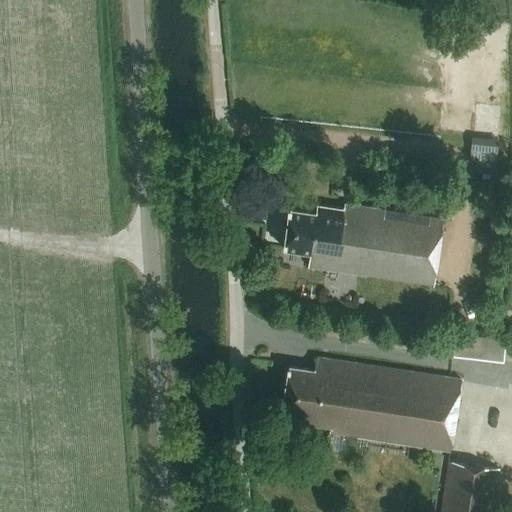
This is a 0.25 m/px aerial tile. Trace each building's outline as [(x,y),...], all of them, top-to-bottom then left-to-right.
[(475,160),(501,163),(504,138),(479,135),(475,160)] [(431,285),(441,220),(344,205),(344,210),(317,206),(316,215),(290,211),(284,250),(310,254),(308,266),(431,285)] [(511,336),(461,329),(458,352),(510,359),(511,343),(511,336)] [(449,450),(460,380),(317,357),(315,371),(290,367),(283,413),(307,417),(306,423),(332,427),(331,432),(449,450)] [(489,511),(497,468),(446,460),(437,511),(489,511)]
